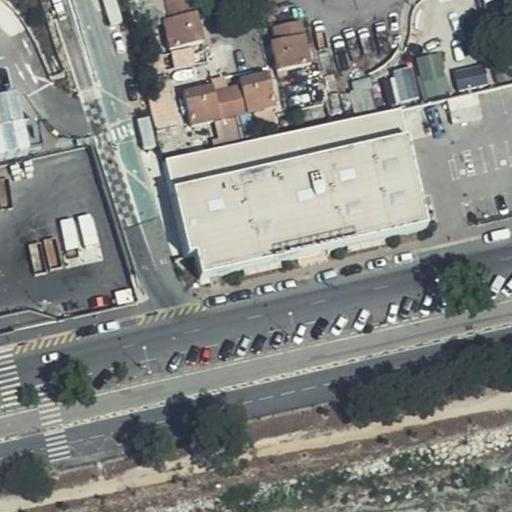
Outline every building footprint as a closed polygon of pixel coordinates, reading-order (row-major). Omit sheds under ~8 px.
[(189,1),(164,7),(166,19),(192,14),(189,1)] [(192,14),(166,19),(160,21),(166,49),(197,42),(192,14)] [(273,44),(300,38),(297,24),(271,30),(273,44)] [(306,64),(300,38),(273,44),(269,45),(274,70),(306,64)] [(440,52),(417,60),(428,95),(452,88),(440,52)] [(78,60),(84,82),(95,79),(89,57),(78,60)] [(269,107),(262,74),(234,80),(234,85),(240,113),(269,107)] [(213,119),(208,91),(206,86),(177,92),(185,125),(213,119)] [(221,88),(208,91),(213,119),(227,116),(221,88)] [(405,142),(399,114),(165,166),(171,194),(185,259),(193,257),(198,281),(223,276),(297,259),(326,253),(426,231),(405,142)] [(221,143),(246,136),(240,116),(215,123),(221,143)]
